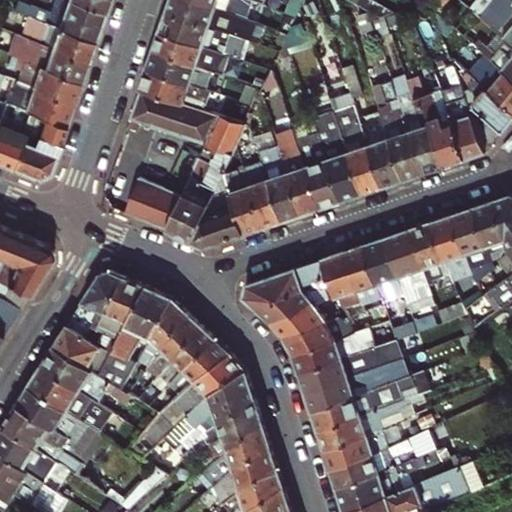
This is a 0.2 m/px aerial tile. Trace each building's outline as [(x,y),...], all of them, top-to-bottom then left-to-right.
[(12,7),(33,15),(36,6),(21,0),(20,5),(14,3),(12,7)] [(35,16),(96,40),(106,10),(79,0),(74,0),(68,17),(59,13),(37,5),(36,6),(33,15),(35,16)] [(63,0),(59,13),(68,17),(74,0),(63,0)] [(79,0),(106,10),(109,0),(79,0)] [(171,0),(167,11),(224,32),(228,22),(234,25),(237,14),(216,7),(197,0),(171,0)] [(436,13),(446,0),(431,0),(430,2),(436,13)] [(511,0),(490,0),(478,17),(495,31),(505,39),(511,44),(511,0)] [(161,30),(242,58),(249,40),(230,34),(224,32),(167,11),(161,30)] [(377,41),(388,37),(384,27),(378,12),(371,15),(367,16),(377,41)] [(27,37),(88,60),(96,40),(35,16),(27,37)] [(253,36),(258,22),(243,16),(238,30),(253,36)] [(230,34),(234,25),(228,22),(224,32),(230,34)] [(240,65),(242,58),(161,30),(154,49),(216,71),(229,75),(233,62),(240,65)] [(283,45),(287,37),(290,33),(283,31),(278,43),(283,45)] [(494,52),(505,39),(495,31),(484,44),(494,52)] [(81,80),(88,60),(27,37),(22,47),(20,55),(26,58),(40,64),(81,80)] [(511,44),(505,39),(494,52),(484,44),(481,41),(476,47),(488,57),(511,76),(511,44)] [(216,71),(154,49),(148,68),(191,83),(193,76),(212,83),(216,71)] [(511,76),(488,57),(473,76),(511,109),(511,76)] [(18,78),(74,101),(81,80),(40,64),(26,58),(21,69),(18,78)] [(511,119),(511,109),(473,76),(452,59),(454,66),(459,79),(464,77),(472,84),(469,86),(471,92),(466,98),(486,150),(511,119)] [(351,64),(341,68),(352,98),(362,95),(351,64)] [(446,105),(452,120),(465,157),(485,151),(486,150),(466,98),(459,79),(454,66),(445,69),(452,88),(457,101),(446,105)] [(141,88),(203,110),(210,90),(191,83),(148,68),(141,88)] [(191,83),(210,90),(212,83),(193,76),(191,83)] [(29,109),(66,123),(74,101),(18,78),(13,90),(29,96),(25,107),(29,109)] [(425,112),(444,165),(465,157),(452,120),(444,123),(433,93),(422,97),(415,79),(406,82),(413,101),(425,112)] [(258,86),(246,82),(239,101),(251,105),(258,86)] [(397,104),(391,86),(384,89),(391,106),(397,104)] [(245,125),(203,110),(141,88),(131,118),(205,145),(184,194),(169,228),(192,239),(224,171),(237,144),(245,125)] [(457,101),(452,88),(442,92),(446,105),(457,101)] [(6,100),(25,107),(29,96),(13,90),(10,89),(6,100)] [(444,123),(452,120),(446,105),(442,92),(441,90),(433,93),(444,123)] [(0,160),(11,165),(21,134),(29,109),(25,107),(6,100),(6,101),(0,118),(0,160)] [(412,116),(425,112),(413,101),(407,103),(412,116)] [(336,109),(362,192),(383,185),(359,117),(354,103),(336,109)] [(407,103),(398,106),(423,172),(444,165),(425,112),(412,116),(407,103)] [(379,110),(384,124),(403,179),(423,172),(398,106),(397,104),(391,106),(379,110)] [(37,176),(49,170),(66,123),(29,109),(21,134),(11,165),(37,176)] [(336,109),(314,117),(342,199),(362,192),(336,109)] [(370,129),(384,124),(379,110),(366,115),(370,129)] [(297,137),(321,206),(342,199),(314,117),(313,114),(304,118),(309,133),(297,137)] [(403,179),(384,124),(370,129),(366,115),(359,117),(383,185),(403,179)] [(297,137),(278,144),(301,213),(321,206),(297,137)] [(244,232),(263,225),(244,167),(237,144),(224,171),(244,232)] [(301,213),(278,144),(270,146),(275,161),(264,164),(282,219),(301,213)] [(244,167),(263,225),(282,219),(264,164),(263,161),(244,167)] [(169,228),(184,194),(146,180),(149,172),(144,170),(140,178),(126,172),(112,205),(169,228)] [(244,232),(224,171),(192,239),(205,245),(244,232)] [(510,248),(511,246),(511,194),(494,200),(508,242),(510,248)] [(508,242),(494,200),(474,207),(492,259),(498,257),(508,242)] [(495,267),(492,259),(474,207),(453,214),(470,266),(472,273),(478,280),(495,267)] [(432,221),(449,274),(470,266),(453,214),(432,221)] [(434,279),(449,274),(432,221),(411,228),(430,284),(436,282),(434,279)] [(0,295),(21,305),(52,255),(48,244),(0,224),(0,295)] [(430,284),(411,228),(385,237),(403,289),(401,290),(404,297),(415,292),(431,287),(430,284)] [(385,237),(364,244),(383,304),(384,303),(404,297),(401,290),(403,289),(385,237)] [(364,244),(343,251),(361,304),(374,299),(376,306),(382,304),(383,304),(364,244)] [(510,275),(511,273),(511,246),(510,248),(509,249),(510,251),(500,262),(510,275)] [(361,304),(343,251),(322,258),(331,285),(335,296),(339,295),(348,316),(363,311),(361,304)] [(331,285),(322,258),(248,283),(245,296),(256,306),(306,287),(306,288),(320,289),(331,285)] [(93,324),(98,327),(126,276),(110,270),(108,270),(100,273),(68,324),(92,339),(96,332),(90,328),(93,324)] [(511,298),(511,273),(510,275),(502,281),(490,289),(496,297),(502,306),(511,298)] [(98,327),(119,339),(136,306),(129,303),(140,282),(126,276),(98,327)] [(129,303),(136,306),(147,285),(140,282),(129,303)] [(136,363),(144,347),(173,296),(147,285),(136,306),(119,339),(111,354),(100,373),(116,383),(122,387),(131,372),(136,363)] [(335,296),(331,285),(320,289),(306,288),(306,287),(256,306),(272,320),(302,309),(335,296)] [(0,332),(2,334),(11,321),(21,305),(0,295),(0,332)] [(272,320),(283,336),(328,321),(348,316),(339,295),(335,296),(302,309),(272,320)] [(144,347),(155,354),(188,310),(173,296),(144,347)] [(443,322),(468,313),(466,308),(463,301),(439,311),(443,322)] [(373,307),(379,325),(388,322),(382,304),(376,306),(373,307)] [(156,364),(162,369),(202,324),(188,310),(155,354),(146,366),(152,369),(156,364)] [(475,326),(468,313),(441,324),(445,334),(460,327),(463,334),(477,329),(475,326)] [(328,321),(283,336),(294,353),(337,339),(355,333),(348,316),(328,321)] [(100,373),(111,354),(119,339),(98,327),(93,324),(90,328),(96,332),(92,339),(68,324),(55,345),(100,373)] [(165,388),(169,383),(216,337),(202,324),(162,369),(155,378),(165,388)] [(177,392),(193,377),(230,351),(216,337),(169,383),(177,392)] [(300,371),(343,358),(337,339),(294,353),(300,371)] [(357,353),(366,350),(363,340),(354,343),(357,353)] [(390,353),(387,342),(366,350),(357,353),(343,358),(300,371),(306,392),(349,376),(362,371),(360,364),(390,353)] [(116,383),(100,373),(55,345),(42,364),(80,389),(86,379),(92,383),(91,384),(96,387),(103,392),(105,390),(110,393),(116,383)] [(128,449),(142,457),(206,393),(246,366),(230,351),(193,377),(177,392),(168,401),(158,410),(143,430),(128,449)] [(392,362),(399,360),(398,358),(396,353),(390,356),(391,360),(392,362)] [(401,366),(399,360),(392,362),(392,363),(394,369),(401,366)] [(136,375),(139,371),(141,367),(136,363),(131,372),(136,375)] [(397,377),(394,369),(392,363),(363,374),(368,388),(397,377)] [(113,411),(91,396),(80,389),(42,364),(30,384),(73,413),(89,423),(99,430),(113,411)] [(217,421),(256,397),(246,366),(206,393),(142,457),(163,470),(170,448),(195,425),(212,408),(217,421)] [(122,387),(129,392),(139,377),(136,375),(131,372),(122,387)] [(313,412),(355,395),(349,376),(306,392),(313,412)] [(80,389),(91,396),(96,387),(91,384),(92,383),(86,379),(80,389)] [(126,403),(132,394),(129,392),(122,387),(116,383),(110,393),(126,403)] [(89,423),(73,413),(30,384),(18,403),(51,425),(61,431),(78,441),(89,423)] [(313,412),(319,430),(354,417),(385,405),(378,387),(355,395),(313,412)] [(165,397),(169,394),(164,388),(160,392),(165,397)] [(148,404),(158,410),(168,401),(165,397),(160,392),(148,404)] [(244,433),(263,419),(256,397),(217,421),(204,428),(207,433),(202,436),(205,441),(210,439),(218,454),(226,448),(244,433)] [(369,433),(382,427),(381,426),(382,426),(380,420),(401,412),(400,408),(410,404),(408,397),(400,400),(394,402),(385,405),(354,417),(319,430),(325,450),(369,433)] [(78,441),(61,431),(51,425),(18,403),(5,424),(59,459),(64,462),(65,462),(70,466),(75,469),(78,471),(85,460),(78,455),(72,451),(78,441)] [(204,428),(217,421),(212,408),(195,425),(199,430),(204,428)] [(232,466),(271,444),(263,419),(244,433),(226,448),(232,466)] [(64,462),(59,459),(5,424),(0,431),(0,450),(46,480),(72,496),(75,491),(62,483),(62,481),(55,477),(64,462)] [(389,446),(382,427),(369,433),(325,450),(331,469),(374,453),(389,446)] [(202,436),(207,433),(204,428),(199,430),(202,435),(202,436)] [(436,429),(417,435),(422,451),(441,445),(436,429)] [(198,471),(208,462),(191,443),(180,453),(196,471),(197,472),(198,471)] [(235,476),(239,487),(277,464),(271,444),(232,466),(235,476)] [(396,466),(389,446),(374,453),(331,469),(337,489),(396,466)] [(344,511),(347,511),(412,486),(407,473),(440,459),(436,449),(396,466),(337,489),(344,511)] [(41,488),(46,480),(0,450),(0,480),(28,498),(37,485),(41,488)] [(216,466),(220,463),(214,457),(210,461),(216,466)] [(198,471),(203,475),(213,466),(209,461),(208,462),(198,471)] [(243,511),(244,511),(284,485),(277,464),(239,487),(243,498),(230,508),(224,511),(243,511)] [(464,465),(457,468),(412,486),(347,511),(420,511),(433,507),(475,490),(464,465)] [(227,497),(239,487),(235,476),(221,481),(223,486),(227,497)] [(37,511),(41,507),(33,501),(28,498),(0,480),(0,511),(37,511)] [(28,498),(33,501),(41,488),(37,485),(28,498)] [(293,511),(284,485),(244,511),(243,511),(293,511)] [(224,501),(227,497),(223,486),(216,488),(219,495),(222,502),(224,501)] [(224,501),(230,508),(243,498),(239,487),(227,497),(224,501)] [(205,503),(211,511),(222,502),(219,495),(205,503)]
